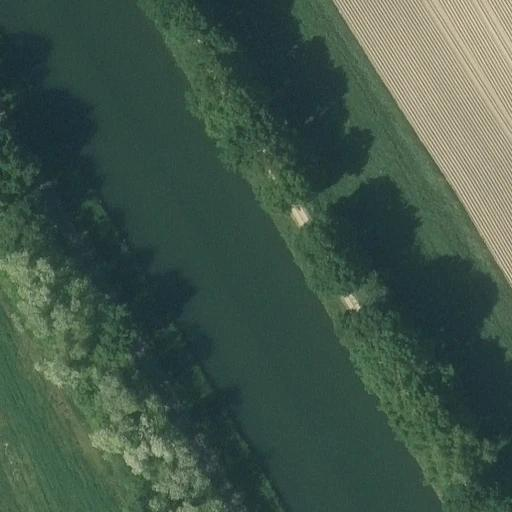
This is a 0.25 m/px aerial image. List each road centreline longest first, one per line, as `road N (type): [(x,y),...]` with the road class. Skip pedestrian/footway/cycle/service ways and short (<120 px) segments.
road 1 (track): [(473,511),(164,0)]
road 2 (unclassified): [(235,511),(0,117)]
